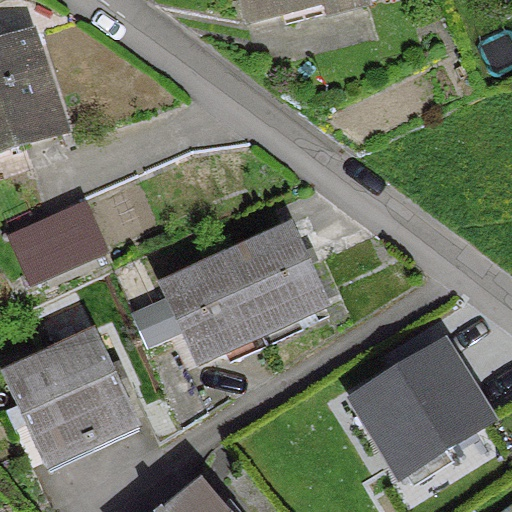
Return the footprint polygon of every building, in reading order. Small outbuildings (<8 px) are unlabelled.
[(233,0),(240,24),(331,0),(233,0)] [(0,153),(54,136),(24,42),(0,49),(0,153)] [(81,216),(11,248),(29,287),(99,256),(81,216)] [(287,234),(222,264),(256,338),(320,309),(287,234)] [(256,338),(222,264),(157,294),(166,313),(131,328),(140,348),(175,332),(191,368),(225,352),(233,364),(261,351),(256,338)] [(89,337),(43,358),(86,449),(91,447),(89,442),(129,423),(89,337)] [(436,354),(352,407),(396,478),(481,426),(437,353),(436,354)] [(43,358),(0,377),(0,384),(38,465),(78,447),(81,451),(86,449),(43,358)] [(166,511),(216,511),(196,487),(166,511)]
